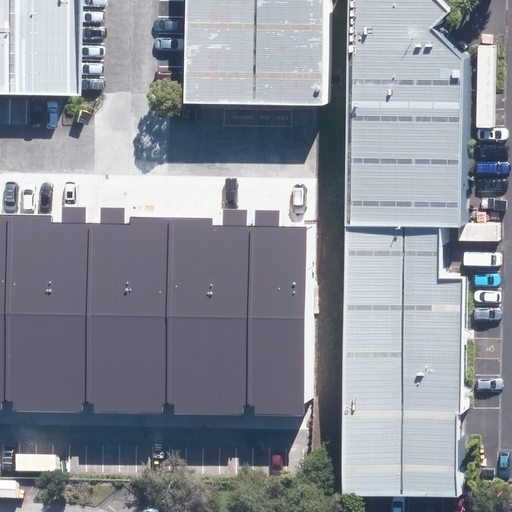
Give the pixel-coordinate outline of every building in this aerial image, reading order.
[(0,0),(0,101),(68,103),(70,0),(0,0)] [(329,0),(191,0),(189,110),(328,113),(329,0)] [(367,0),(354,495),(464,497),(475,71),(445,38),(467,18),(451,0),(367,0)] [(8,223),(0,222),(0,411),(5,412),(8,223)] [(88,224),(8,223),(5,412),(86,413),(88,224)] [(166,224),(88,224),(86,413),(164,414),(166,224)] [(249,225),(166,224),(164,414),(247,415),(249,225)] [(307,226),(249,225),(247,415),(304,415),(307,226)]
